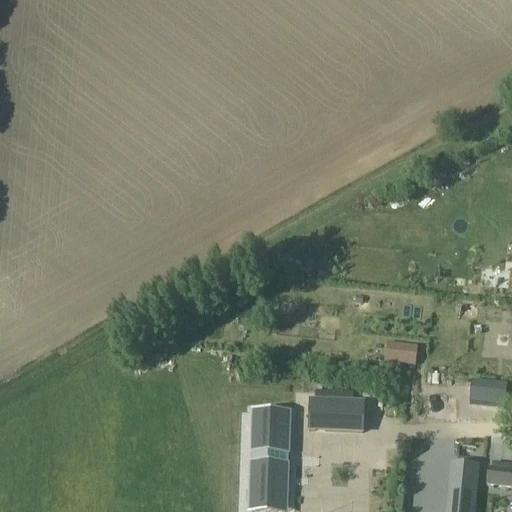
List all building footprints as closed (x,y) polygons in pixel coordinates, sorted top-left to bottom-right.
[(451,343),(459,242),(334,232),(326,333),(451,343)] [(472,385),(470,404),(503,407),(505,388),(472,385)] [(144,405),(144,394),(128,395),(128,405),(144,405)] [(363,405),(309,403),(308,433),(362,435),(363,405)] [(248,415),(245,504),(280,505),(283,417),(248,415)] [(472,511),(477,469),(453,466),(448,511),(472,511)] [(511,472),(487,470),(485,488),(511,491),(511,472)]
